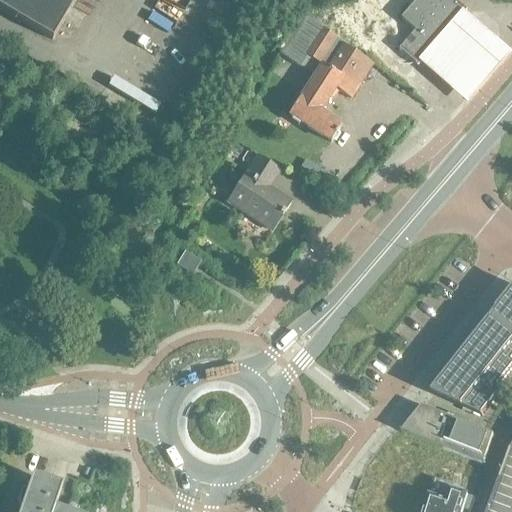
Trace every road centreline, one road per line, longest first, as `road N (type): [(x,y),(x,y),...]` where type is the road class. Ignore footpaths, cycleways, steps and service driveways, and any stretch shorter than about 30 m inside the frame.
road 1 (primary): [(511,90),(328,304),(242,375)]
road 2 (primary): [(267,402),(452,183)]
road 3 (residential): [(387,394),(511,232)]
road 4 (secondary): [(166,417),(34,410)]
